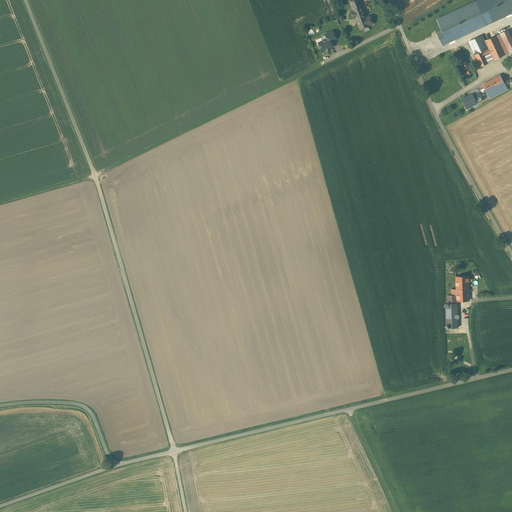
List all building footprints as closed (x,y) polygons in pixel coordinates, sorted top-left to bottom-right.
[(353,0),(350,2),(353,10),(361,7),(358,0),(353,0)] [(442,30),(437,33),(442,45),(511,12),(511,0),(478,0),(437,19),(442,30)] [(366,18),(361,7),(353,10),(351,11),(354,18),(356,17),(360,29),(369,25),(372,23),(369,16),(366,18)] [(511,38),(507,30),(496,35),(505,53),(509,52),(511,50),(511,38)] [(329,38),(331,41),(336,39),(333,31),(325,34),(327,38),(329,38)] [(482,35),(468,41),(475,55),(483,51),(485,55),(490,53),(484,41),(482,35)] [(496,35),(486,39),(484,41),(490,53),(493,60),(505,54),(505,53),(496,35)] [(323,43),(319,44),(322,51),(326,49),(327,51),(330,49),(329,48),(333,46),(331,41),(329,38),(327,38),(322,40),(323,43)] [(483,51),(475,55),(480,66),(488,63),(485,55),(483,51)] [(485,55),(488,63),(493,60),(490,53),(485,55)] [(468,65),(462,68),(465,76),(472,73),(468,65)] [(484,87),(487,93),(505,83),(500,75),(482,84),(484,87)] [(487,93),(490,99),(508,89),(505,83),(487,93)] [(479,92),(473,95),(476,102),(483,98),(482,96),(479,92)] [(472,94),(462,99),(467,108),(476,102),(473,95),(472,94)] [(468,276),(456,277),(456,281),(453,281),(453,286),(456,286),(457,296),(457,300),(469,300),(468,276)] [(458,328),(457,303),(447,304),(446,304),(446,328),(458,328)]
